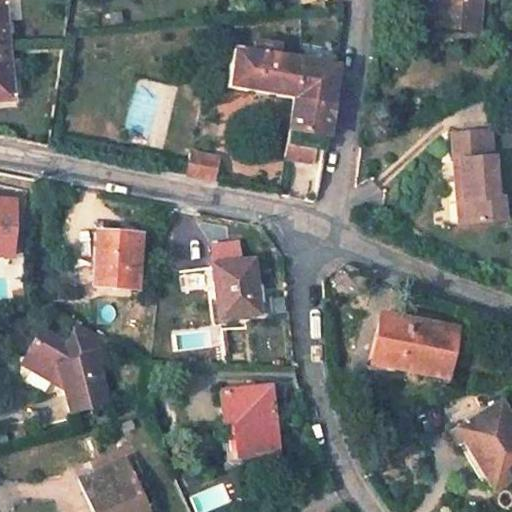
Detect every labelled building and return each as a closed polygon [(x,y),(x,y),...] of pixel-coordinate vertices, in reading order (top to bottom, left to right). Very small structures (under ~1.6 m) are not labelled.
[(438,0),(425,0),(424,25),(436,26),(438,0)] [(438,0),(436,26),(475,29),(476,0),(438,0)] [(259,50),(229,44),(223,84),(286,95),(291,57),(272,53),(273,43),(259,42),(259,50)] [(330,64),(291,57),(286,95),(282,127),(311,129),(321,130),(330,64)] [(311,129),(282,127),(278,153),(308,157),(311,129)] [(485,138),(446,143),(448,170),(454,169),(458,207),(451,207),(454,233),(502,230),(498,203),(491,204),(485,138)] [(213,152),(189,147),(183,172),(209,177),(213,152)] [(227,171),(244,171),(244,155),(228,155),(227,171)] [(10,206),(0,205),(0,259),(7,260),(10,206)] [(134,238),(96,236),(95,270),(89,270),(88,288),(132,291),(134,238)] [(335,258),(319,267),(333,293),(349,285),(335,258)] [(250,262),(208,266),(214,319),(254,315),(250,262)] [(453,322),(380,308),(371,359),(444,371),(453,322)] [(69,335),(94,348),(99,338),(74,326),(69,335)] [(101,402),(90,356),(94,348),(69,335),(62,348),(35,334),(22,358),(27,372),(51,384),(57,383),(64,414),(101,402)] [(261,387),(213,393),(217,423),(231,422),(236,458),(270,455),(261,387)] [(511,422),(500,404),(456,432),(494,491),(511,479),(511,422)] [(231,422),(217,423),(221,460),(236,458),(231,422)] [(143,511),(122,463),(79,483),(91,511),(143,511)]
